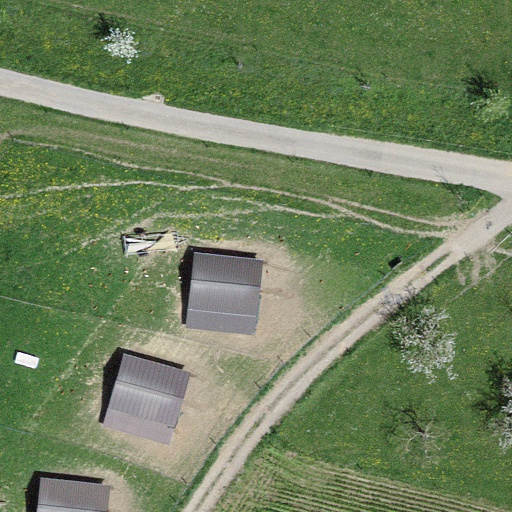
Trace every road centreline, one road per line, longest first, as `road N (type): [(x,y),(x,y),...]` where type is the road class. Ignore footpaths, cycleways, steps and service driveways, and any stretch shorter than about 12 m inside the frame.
road 1 (residential): [(511,179),(251,135),(0,80)]
road 2 (track): [(511,208),(347,328),(253,427),(198,511)]
